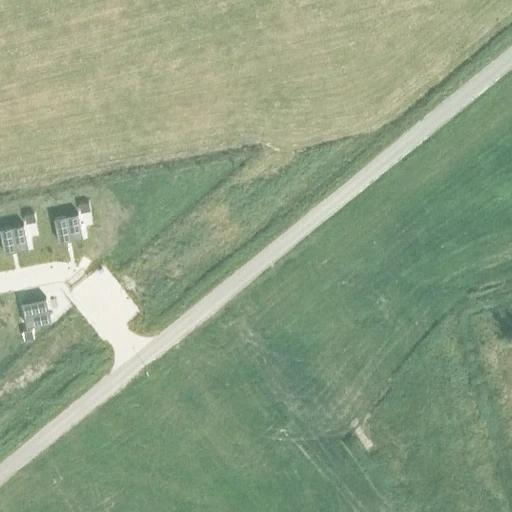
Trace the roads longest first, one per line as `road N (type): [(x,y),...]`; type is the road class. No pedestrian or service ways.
road 1 (unclassified): [(138,356),(511,46)]
road 2 (trunk): [(511,396),(60,511)]
road 3 (unclassified): [(0,470),(138,356)]
road 4 (residential): [(0,282),(68,272),(138,356)]
road 5 (trunk): [(380,511),(511,477)]
